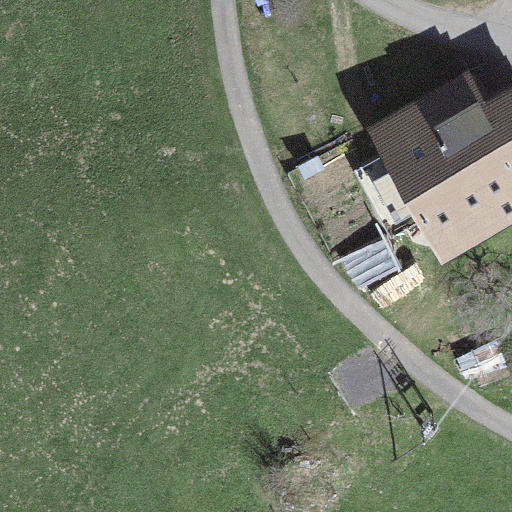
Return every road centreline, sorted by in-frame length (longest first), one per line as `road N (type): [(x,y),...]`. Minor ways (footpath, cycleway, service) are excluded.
road 1 (track): [(511,421),(452,387),(334,285),(269,168),(220,0)]
road 2 (track): [(511,36),(395,0)]
